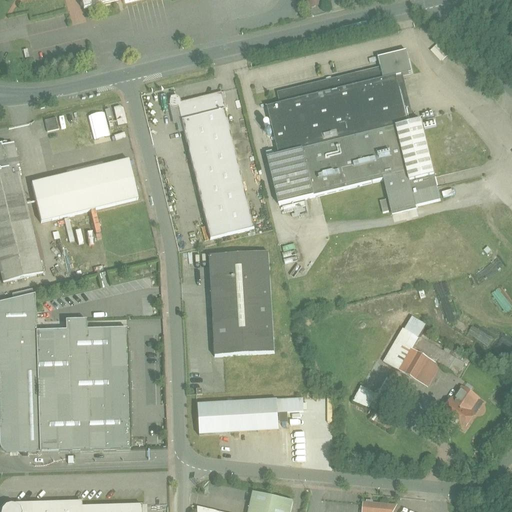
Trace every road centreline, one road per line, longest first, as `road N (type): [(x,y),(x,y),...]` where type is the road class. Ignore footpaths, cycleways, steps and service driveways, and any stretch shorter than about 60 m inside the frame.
road 1 (unclassified): [(192,460),(181,446),(171,247),(124,72)]
road 2 (unclassified): [(511,457),(472,486),(449,489),(192,460)]
road 3 (unclassified): [(124,72),(413,0)]
road 4 (unknown): [(230,3),(28,44),(2,40)]
road 5 (unclassified): [(0,94),(124,72)]
road 6 (unclassified): [(511,89),(427,0)]
